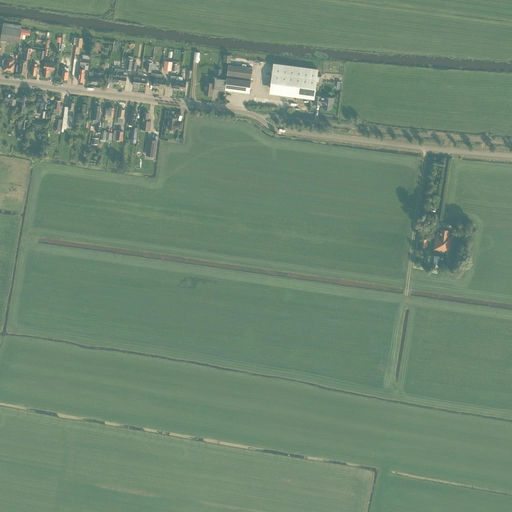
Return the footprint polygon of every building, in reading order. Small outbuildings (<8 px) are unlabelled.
[(19,43),(21,30),(22,25),(3,23),(1,40),(19,43)] [(81,64),(80,69),(79,72),(78,81),(83,82),(84,73),(85,65),(88,65),(89,59),(81,58),(80,64),(81,64)] [(5,62),(4,70),(13,72),(14,64),(13,64),(14,60),(8,59),(7,62),(5,62)] [(20,60),(20,65),(17,65),(16,71),(19,71),(19,73),(26,74),(27,61),(20,60)] [(43,76),(48,77),(49,69),(54,69),(55,64),(45,62),(44,68),(43,76)] [(323,74),(318,74),(319,69),(274,63),(270,93),(314,99),(314,96),(315,96),(317,83),(321,84),(323,74)] [(249,92),(253,68),(228,65),(226,79),(212,77),(211,83),(214,84),(213,88),(217,89),(218,90),(223,91),(225,89),(249,92)] [(119,84),(121,69),(119,69),(118,73),(115,73),(115,71),(110,70),(109,81),(113,82),(113,83),(119,84)] [(134,76),(133,86),(139,87),(141,72),(141,69),(138,69),(138,72),(139,72),(138,76),(134,76)] [(97,84),(98,78),(100,78),(101,73),(90,71),(89,77),(91,77),(90,83),(97,84)] [(159,87),(161,74),(151,73),(150,83),(154,83),(153,87),(159,87)] [(179,90),(181,77),(171,76),(170,86),(174,86),(173,89),(179,90)] [(214,84),(211,83),(205,83),(204,93),(212,94),(213,88),(214,84)] [(14,95),(5,93),(4,101),(11,102),(11,105),(15,106),(16,99),(13,99),(14,95)] [(28,96),(22,96),(20,111),(29,113),(30,104),(27,103),(28,96)] [(314,99),(313,104),(320,104),(321,103),(323,105),(323,107),(331,108),(332,103),(333,100),(332,100),(332,98),(325,97),(324,98),(315,96),(314,96),(314,99)] [(36,98),(35,105),(34,110),(37,113),(39,115),(41,115),(41,117),(49,118),(49,113),(46,112),(46,111),(43,110),(44,99),(36,98)] [(114,108),(110,108),(109,107),(109,109),(105,108),(105,116),(105,119),(112,120),(112,117),(113,117),(114,108)] [(132,111),(131,115),(129,115),(128,124),(135,125),(137,111),(132,111)] [(149,113),(144,112),(143,120),(142,120),(141,129),(150,130),(151,121),(148,120),(149,113)] [(176,121),(176,118),(169,117),(167,128),(175,129),(175,128),(181,129),(182,122),(176,121)] [(18,127),(27,128),(28,120),(20,118),(18,127)] [(155,152),(156,140),(148,139),(147,151),(146,155),(154,156),(155,152)] [(440,229),(440,232),(438,231),(437,232),(437,234),(436,234),(434,250),(439,250),(439,251),(440,252),(443,253),(444,252),(444,251),(445,251),(445,250),(449,251),(450,251),(452,236),(451,236),(452,233),(449,233),(449,230),(440,229)]
